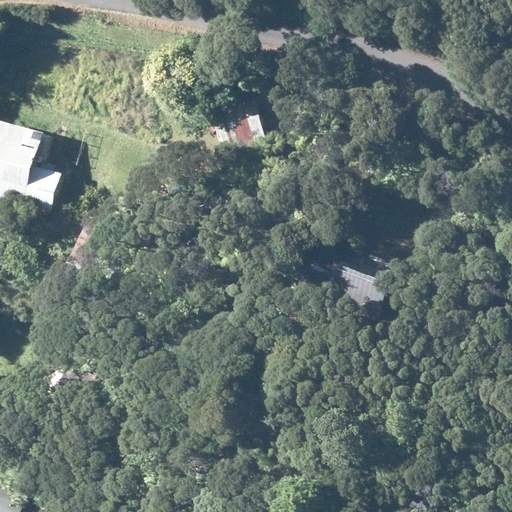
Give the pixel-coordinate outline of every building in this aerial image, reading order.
[(218,128),(226,154),(259,145),(247,102),(203,114),(207,131),(218,128)] [(46,130),(0,115),(0,189),(52,206),(63,170),(36,162),(46,130)] [(99,213),(75,258),(90,266),(114,221),(99,213)] [(319,239),(301,291),(396,324),(414,272),(319,239)] [(0,511),(21,511),(31,496),(0,480),(0,511)]
